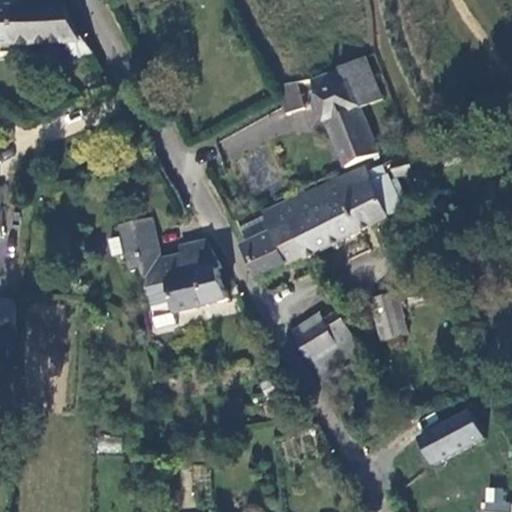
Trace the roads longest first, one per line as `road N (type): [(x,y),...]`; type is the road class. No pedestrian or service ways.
road 1 (residential): [(382,511),(87,0)]
road 2 (unknown): [(140,90),(27,137),(0,163)]
